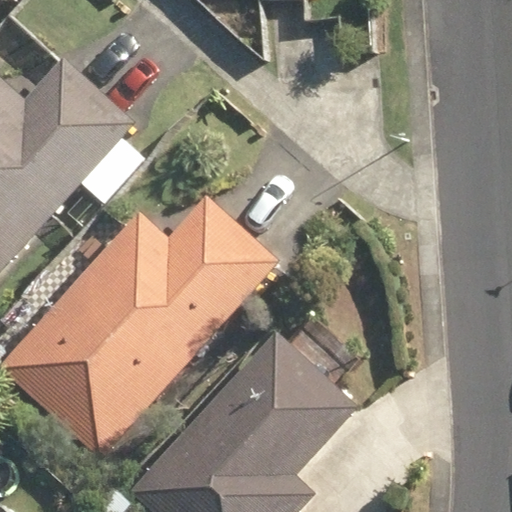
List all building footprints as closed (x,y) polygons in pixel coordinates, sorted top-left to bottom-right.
[(0,0),(0,30),(28,0),(0,0)] [(0,95),(0,300),(100,193),(115,207),(154,164),(139,151),(157,130),(86,66),(45,111),(14,81),(0,95)] [(55,408),(118,467),(302,270),(228,201),(188,245),(162,221),(20,375),(29,384),(16,397),(41,423),(55,408)] [(148,500),(160,511),(324,511),(334,502),(316,485),(381,415),(351,388),(372,365),(322,320),(301,343),(296,338),(148,500)] [(0,345),(0,373),(3,376),(18,359),(1,345),(0,345)]
